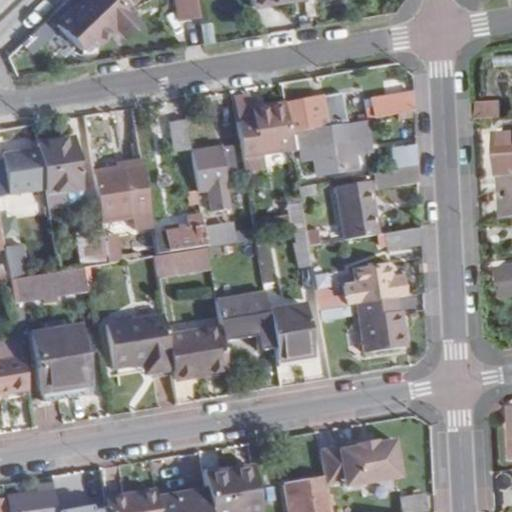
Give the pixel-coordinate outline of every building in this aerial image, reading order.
[(137,19),(127,9),(117,0),(98,0),(65,34),(82,51),(93,40),(98,46),(116,28),(122,33),(137,19)] [(117,0),(127,9),(136,0),(117,0)] [(174,0),(179,24),(199,19),(195,0),(174,0)] [(24,43),(32,52),(53,31),(45,23),(24,43)] [(413,93),(404,95),(372,101),(375,117),(406,112),(414,111),(413,93)] [(289,132),(346,122),(342,94),(285,104),(289,132)] [(502,101),(474,102),(475,117),(502,116),(502,101)] [(285,104),(285,103),(252,108),(254,121),(238,123),(244,161),(246,173),(266,169),(264,157),(293,152),(291,142),(290,136),(289,132),(285,104)] [(367,119),(346,122),(289,132),(290,136),(291,142),(308,139),(310,149),(306,149),(308,160),(315,158),(318,175),(356,169),(353,154),(372,152),(367,119)] [(174,152),(191,150),(186,121),(169,124),(174,152)] [(511,124),(498,126),(500,174),(511,173),(511,124)] [(83,190),(75,138),(39,144),(48,197),(83,190)] [(416,144),(392,149),(395,171),(417,167),(416,144)] [(221,148),(191,153),(198,194),(208,193),(211,212),(230,208),(221,148)] [(46,188),(39,150),(1,156),(9,195),(46,188)] [(386,188),(418,182),(417,167),(395,171),(383,173),(386,188)] [(511,173),(500,174),(501,197),(511,195),(511,173)] [(370,183),(336,188),(346,241),(378,235),(370,183)] [(511,216),(511,195),(501,197),(502,218),(511,216)] [(306,230),(301,204),(288,206),(292,232),(306,230)] [(155,234),(156,236),(159,255),(191,249),(207,247),(204,228),(201,214),(187,217),(189,228),(155,234)] [(55,243),(58,258),(60,272),(84,268),(108,263),(101,219),(89,221),(91,237),(55,243)] [(232,224),(204,228),(207,247),(235,242),(232,224)] [(391,245),(421,240),(421,228),(389,233),(391,245)] [(309,247),(306,232),(306,230),(294,232),(296,243),(294,244),(298,268),(312,265),(309,247)] [(309,247),(318,245),(315,230),(306,232),(309,247)] [(267,236),(257,238),(265,284),(275,282),(267,236)] [(10,280),(27,278),(22,245),(4,248),(4,249),(5,254),(10,280)] [(181,283),(196,280),(191,249),(159,255),(153,256),(155,270),(161,269),(165,291),(182,288),(181,283)] [(0,284),(10,280),(5,254),(0,255),(0,284)] [(348,305),(359,304),(397,297),(411,295),(408,275),(395,277),(393,262),(357,268),(360,283),(340,286),(342,298),(344,306),(348,305)] [(501,297),(511,294),(511,264),(496,267),(501,297)] [(27,278),(10,280),(13,301),(87,288),(84,268),(60,272),(27,278)] [(344,306),(342,298),(332,300),(330,289),(316,291),(319,310),(322,310),(344,306)] [(259,351),(275,348),(269,311),(266,292),(216,302),(220,327),(223,342),(256,336),(259,351)] [(399,312),(397,297),(359,304),(368,352),(408,346),(404,312),(399,312)] [(269,311),(275,348),(278,364),(315,358),(305,305),(269,311)] [(344,306),(322,310),(323,320),(350,315),(348,305),(344,306)] [(171,370),(166,336),(163,317),(106,326),(113,369),(142,364),(144,375),(171,370)] [(89,386),(79,327),(32,335),(42,394),(89,386)] [(166,336),(171,370),(173,380),(228,371),(223,342),(220,327),(166,336)] [(20,339),(0,342),(0,394),(29,389),(20,339)] [(90,393),(89,386),(42,394),(43,401),(90,393)] [(338,448),(321,451),(327,486),(344,483),(345,488),(402,479),(395,441),(377,445),(376,442),(355,446),(355,448),(338,451),(338,448)] [(204,476),(207,491),(210,511),(261,511),(254,468),(204,476)] [(331,511),(326,479),(286,486),(289,511),(331,511)] [(58,511),(55,489),(5,498),(6,501),(6,502),(7,511),(58,511)] [(210,511),(207,491),(157,499),(159,511),(210,511)] [(426,494),(400,499),(402,511),(420,511),(429,510),(426,494)] [(108,511),(159,511),(157,499),(157,496),(128,500),(127,495),(106,499),(108,511)]
